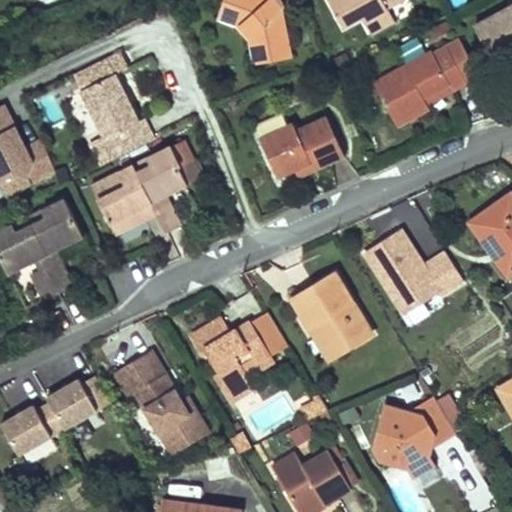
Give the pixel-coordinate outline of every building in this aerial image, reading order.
[(116,11),(110,0),(81,0),(67,7),(73,17),(80,30),(116,11)] [(251,38),(256,64),(274,61),(272,53),(287,40),(281,12),(284,9),(284,8),(285,6),(285,4),(285,3),(284,2),(284,1),(283,0),(224,0),(219,17),(240,26),(251,38)] [(329,0),(344,27),(363,17),(368,28),(392,15),(388,7),(401,0),(329,0)] [(511,6),(475,26),(494,61),(511,51),(511,6)] [(73,17),(67,7),(46,18),(51,28),(73,17)] [(396,21),(392,15),(368,28),(372,34),(396,21)] [(374,83),(397,126),(430,108),(428,104),(424,97),(451,83),(454,90),(468,83),(481,76),(460,38),(447,45),(434,53),(433,51),(374,83)] [(291,58),(287,40),(272,53),(274,61),(291,58)] [(138,122),(115,75),(81,91),(105,140),(111,137),(120,156),(153,139),(143,120),(138,122)] [(451,83),(424,97),(428,104),(454,90),(451,83)] [(23,144),(19,133),(22,131),(11,100),(0,103),(0,175),(16,170),(26,174),(29,181),(54,171),(47,152),(43,140),(28,145),(27,143),(23,144)] [(260,138),(278,177),(297,169),(310,163),(314,170),(346,156),(327,117),(297,130),(294,123),(260,138)] [(27,143),(22,131),(19,133),(23,144),(27,143)] [(134,165),(152,203),(167,195),(203,177),(193,158),(181,163),(172,147),(134,165)] [(310,163),(297,169),(300,176),(314,170),(310,163)] [(92,187),(116,234),(145,220),(140,209),(152,203),(134,165),(92,187)] [(29,181),(26,174),(16,170),(0,175),(0,182),(3,190),(29,181)] [(511,193),(477,218),(495,244),(503,254),(497,258),(509,275),(511,273),(511,193)] [(167,195),(152,203),(153,205),(155,209),(170,201),(167,195)] [(29,218),(47,254),(58,249),(84,236),(66,199),(29,218)] [(155,209),(157,214),(165,230),(169,232),(182,226),(170,201),(155,209)] [(152,203),(140,209),(145,220),(157,214),(155,209),(153,205),(152,203)] [(0,232),(0,251),(1,254),(0,254),(0,255),(9,273),(35,260),(47,254),(29,218),(0,232)] [(477,218),(471,222),(489,248),(495,244),(477,218)] [(428,303),(464,281),(443,246),(423,258),(402,225),(360,250),(407,327),(433,311),(428,303)] [(495,244),(489,248),(497,258),(503,254),(495,244)] [(58,249),(47,254),(52,265),(61,261),(63,259),(58,249)] [(47,254),(35,260),(40,271),(46,268),(52,265),(47,254)] [(46,268),(59,292),(73,285),(61,261),(52,265),(46,268)] [(30,276),(43,300),(59,292),(46,268),(40,271),(30,276)] [(293,299),(310,328),(319,322),(336,349),(351,340),(354,345),(373,334),(336,273),(293,299)] [(192,336),(202,353),(206,351),(212,362),(219,373),(215,375),(229,398),(253,384),(246,372),(258,365),(272,357),(252,322),(232,333),(223,318),(192,336)] [(319,322),(310,328),(330,360),(354,345),(351,340),(336,349),(319,322)] [(115,372),(129,396),(136,392),(172,454),(210,432),(193,404),(186,407),(151,350),(115,372)] [(272,357),(258,365),(261,371),(276,362),(272,357)] [(219,373),(212,362),(209,365),(215,375),(219,373)] [(79,363),(64,370),(72,386),(87,379),(79,363)] [(26,388),(50,439),(93,418),(84,398),(79,400),(72,386),(64,370),(26,388)] [(511,381),(499,388),(511,410),(511,381)] [(253,384),(229,398),(232,403),(256,389),(253,384)] [(243,416),(256,439),(295,416),(282,393),(243,416)] [(314,398),(316,401),(308,405),(313,417),(328,410),(319,395),(314,398)] [(448,395),(437,401),(450,422),(461,416),(448,395)] [(436,439),(439,444),(457,434),(450,422),(437,401),(434,396),(417,407),(420,412),(416,414),(408,412),(387,407),(376,450),(382,460),(410,467),(412,468),(428,458),(429,456),(430,450),(433,442),(436,439)] [(308,405),(300,409),(306,420),(313,417),(308,405)] [(355,407),(339,414),(343,423),(359,416),(355,407)] [(244,444),(254,437),(251,432),(240,438),(244,444)] [(430,450),(439,444),(436,439),(433,442),(430,450)] [(273,467),(299,511),(303,511),(324,500),(326,505),(352,489),(350,485),(358,480),(348,463),(340,468),(329,450),(304,465),(297,452),(273,467)] [(416,477),(434,466),(429,456),(428,458),(412,468),(410,467),(416,477)] [(163,500),(161,511),(169,511),(171,501),(163,500)] [(324,500),(303,511),(313,511),(326,505),(324,500)] [(242,511),(243,511),(171,501),(169,511),(242,511)]
